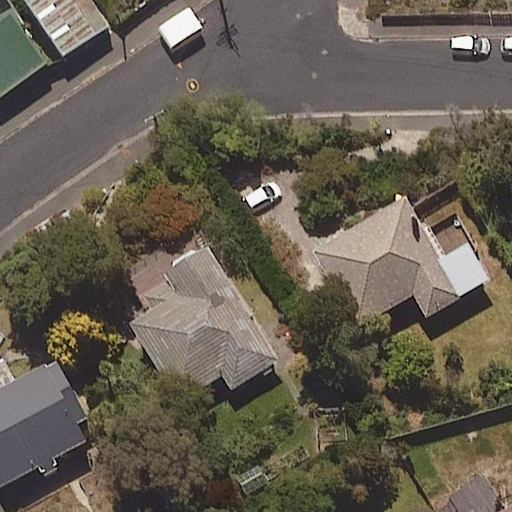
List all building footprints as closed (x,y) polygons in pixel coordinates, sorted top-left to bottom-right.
[(0,0),(0,98),(50,64),(4,0),(0,0)] [(113,28),(90,0),(43,0),(27,13),(66,64),(113,28)] [(443,257),(409,199),(313,255),(347,313),(357,331),(412,299),(425,321),(491,283),(467,243),(443,257)] [(204,252),(161,281),(172,299),(128,326),(178,406),(221,378),(231,393),(278,363),(204,252)] [(0,395),(0,494),(95,438),(52,365),(0,395)]
